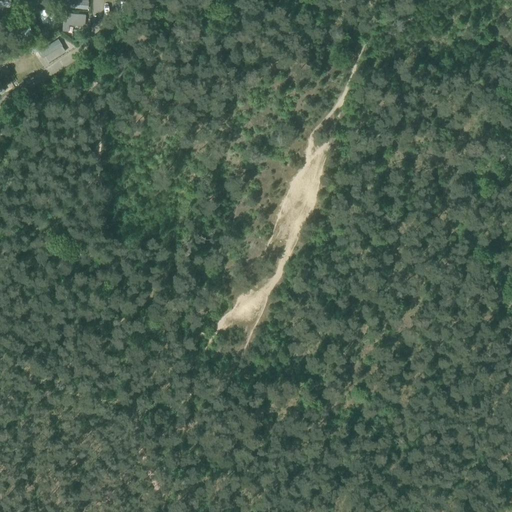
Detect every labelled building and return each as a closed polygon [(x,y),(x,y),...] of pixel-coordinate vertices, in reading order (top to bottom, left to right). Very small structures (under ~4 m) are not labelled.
[(89,0),(72,0),(73,9),(90,9),(89,0)] [(44,12),(48,28),(58,26),(54,10),(44,12)] [(71,25),(87,26),(87,14),(64,13),(64,31),(71,31),(71,25)] [(44,48),(51,59),(68,48),(60,37),(44,48)] [(17,74),(27,69),(22,59),(12,64),(17,74)] [(4,75),(9,72),(6,66),(1,69),(4,75)]
